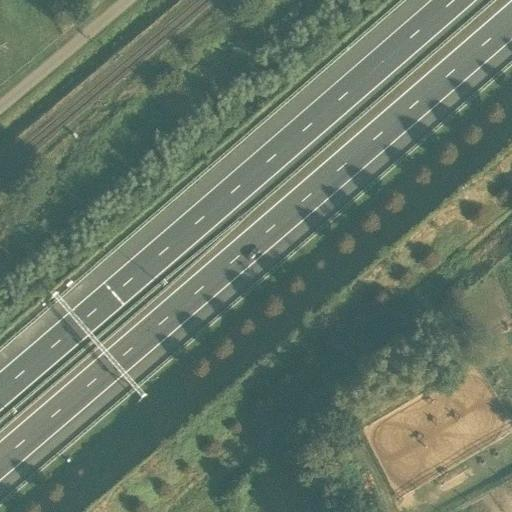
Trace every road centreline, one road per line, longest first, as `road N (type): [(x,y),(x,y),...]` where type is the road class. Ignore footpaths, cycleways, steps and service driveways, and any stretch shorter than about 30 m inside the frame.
road 1 (motorway): [(0,459),(511,27)]
road 2 (motorway): [(443,0),(0,392)]
road 3 (unclassified): [(0,117),(136,0)]
